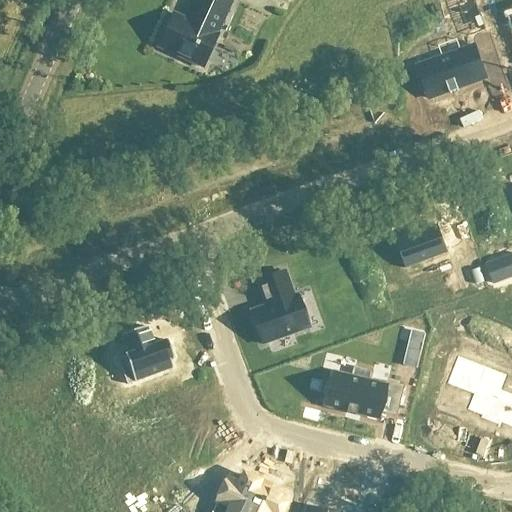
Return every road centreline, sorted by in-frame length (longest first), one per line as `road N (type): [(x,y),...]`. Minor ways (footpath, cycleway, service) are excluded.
road 1 (residential): [(511,488),(256,425),(186,241)]
road 2 (residential): [(186,241),(511,124)]
road 3 (residential): [(0,308),(186,241)]
road 4 (tertiary): [(0,175),(79,0)]
